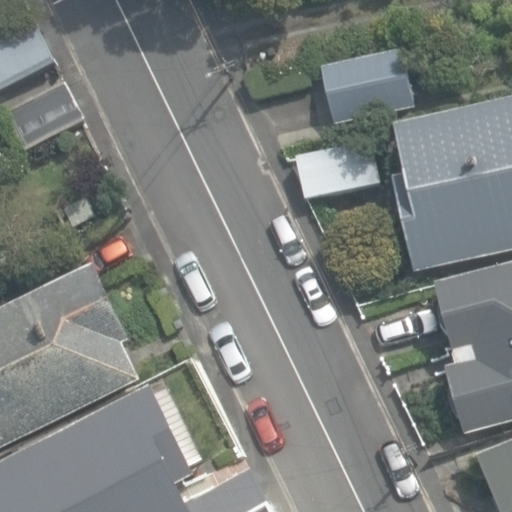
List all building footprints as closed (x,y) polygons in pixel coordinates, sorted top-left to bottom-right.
[(0,42),(0,92),(60,64),(40,23),(0,42)] [(319,75),(328,119),(400,105),(392,61),(319,75)] [(8,116),(27,154),(92,122),(74,84),(8,116)] [(398,180),(419,274),(511,253),(511,102),(400,126),(412,177),(398,180)] [(302,156),(310,200),(383,186),(374,141),(302,156)] [(451,376),(465,430),(495,423),(496,428),(511,424),(511,269),(442,287),(465,373),(451,376)] [(0,453),(148,385),(132,350),(139,347),(105,273),(0,321),(0,453)] [(0,511),(252,511),(272,503),(256,468),(208,490),(197,466),(209,460),(178,393),(165,399),(162,393),(0,468),(0,511)] [(511,511),(511,446),(484,458),(507,511),(511,511)]
